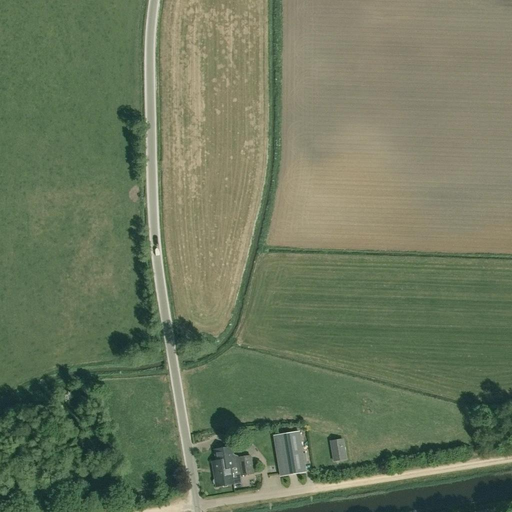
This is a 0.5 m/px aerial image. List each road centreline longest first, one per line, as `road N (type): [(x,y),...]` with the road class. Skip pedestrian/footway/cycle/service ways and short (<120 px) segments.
road 1 (unclassified): [(197,506),(157,283),(149,157),(153,0)]
road 2 (track): [(313,489),(511,457)]
